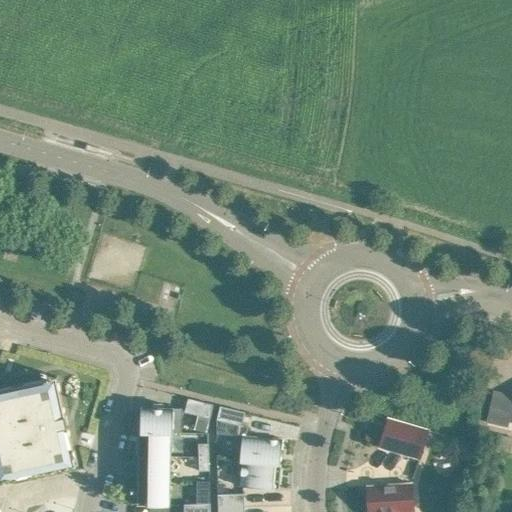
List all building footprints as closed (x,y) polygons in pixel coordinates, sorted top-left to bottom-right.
[(0,511),(0,481),(74,466),(76,465),(57,376),(0,388),(0,511)] [(490,412),(488,426),(506,430),(508,423),(511,423),(511,397),(495,393),(490,412)] [(188,398),(185,412),(210,418),(213,404),(188,398)] [(183,408),(174,408),(163,408),(163,404),(153,403),(153,407),(142,407),(141,431),(173,432),(182,433),(183,408)] [(220,406),(217,420),(217,432),(217,434),(238,434),(238,433),(240,425),(242,426),(245,412),(220,406)] [(420,459),(429,430),(388,418),(380,447),(420,459)] [(173,432),(141,431),(139,431),(138,453),(170,454),(171,433),(173,434),(173,432)] [(242,438),(241,462),(280,464),(282,440),(242,438)] [(199,442),(200,454),(209,454),(208,441),(199,442)] [(454,464),(466,460),(462,447),(450,451),(454,464)] [(138,453),(138,478),(170,478),(170,454),(138,453)] [(209,469),(209,454),(200,454),(200,469),(209,469)] [(281,465),(280,464),(241,462),(239,486),(280,488),(281,465)] [(169,505),(170,478),(138,478),(137,505),(169,505)] [(413,511),(412,483),(368,486),(369,511),(413,511)] [(218,494),(218,508),(245,507),(244,493),(218,494)] [(184,504),(184,511),(210,511),(210,503),(184,504)]
